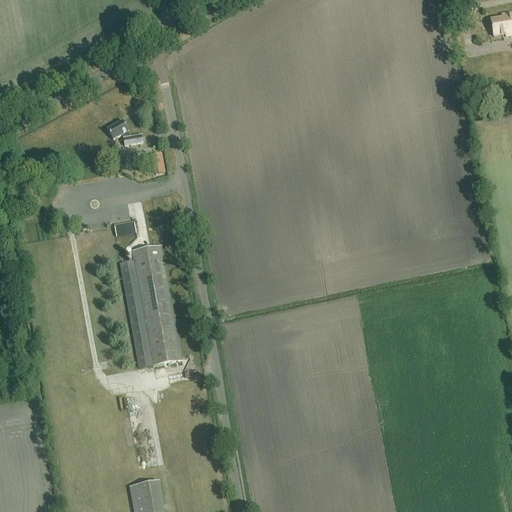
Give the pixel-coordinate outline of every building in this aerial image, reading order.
[(506,38),(511,36),(511,13),(502,15),(502,18),(490,20),(493,38),(505,36),(506,38)] [(125,117),(114,123),(115,126),(127,120),(125,117)] [(125,148),(143,144),(142,137),(131,138),(128,133),(129,133),(123,122),(107,131),(113,141),(122,136),(124,140),(125,148)] [(114,226),(116,238),(136,234),(134,223),(114,226)] [(162,247),(131,253),(133,263),(152,367),(183,362),(162,247)] [(152,367),(133,263),(120,266),(139,370),(152,367)] [(129,488),(133,511),(165,511),(160,483),(129,488)]
